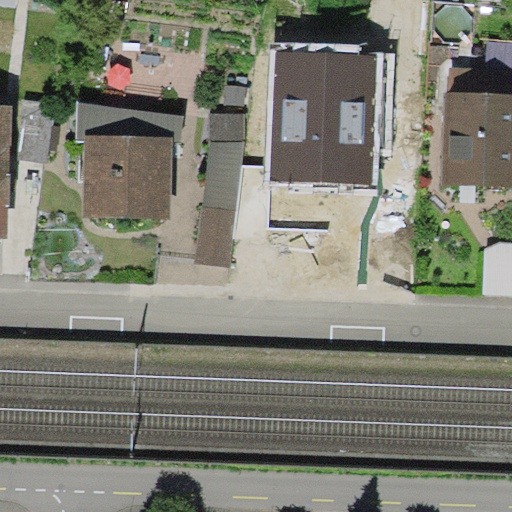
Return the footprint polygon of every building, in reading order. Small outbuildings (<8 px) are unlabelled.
[(382,45),(272,40),(267,164),(266,188),(270,188),(325,190),(376,192),(378,155),(382,53),(382,45)] [(394,53),(382,53),(378,155),(391,155),(394,53)] [(224,85),(223,113),(244,113),(245,86),(224,85)] [(511,93),(446,91),(442,185),(462,186),(470,186),(476,187),(511,187),(511,93)] [(184,115),(78,101),(76,141),(85,143),(85,135),(173,137),(173,141),(180,142),(184,115)] [(12,105),(0,105),(0,237),(6,238),(7,207),(10,208),(12,105)] [(223,113),(210,113),(210,141),(245,141),(244,113),(223,113)] [(55,118),(27,114),(21,159),(48,163),(55,118)] [(173,137),(85,135),(85,143),(84,217),(171,219),(173,141),(173,137)] [(243,166),(245,141),(210,141),(203,206),(237,211),(243,166)] [(267,164),(244,163),(243,166),(237,211),(234,237),(269,237),(270,188),(266,188),(267,164)] [(475,203),(476,187),(470,186),(462,186),(461,202),(475,203)] [(237,211),(203,206),(195,262),(229,267),(234,237),(237,211)] [(511,296),(511,242),(499,242),(485,249),(482,295),(511,296)]
